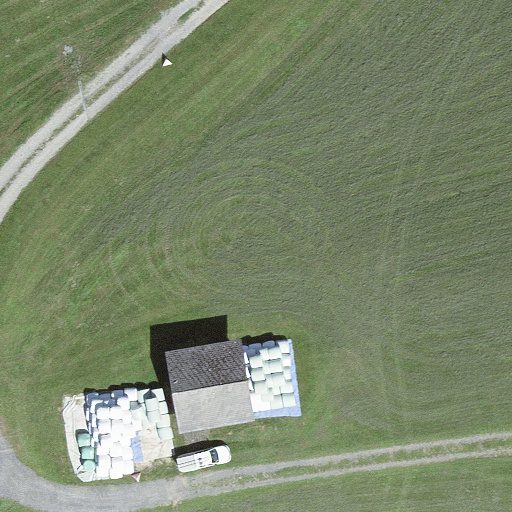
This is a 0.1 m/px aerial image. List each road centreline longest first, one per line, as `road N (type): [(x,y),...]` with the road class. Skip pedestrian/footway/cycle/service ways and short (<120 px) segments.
road 1 (track): [(58,492),(142,495),(511,444)]
road 2 (track): [(205,0),(123,62),(0,190)]
